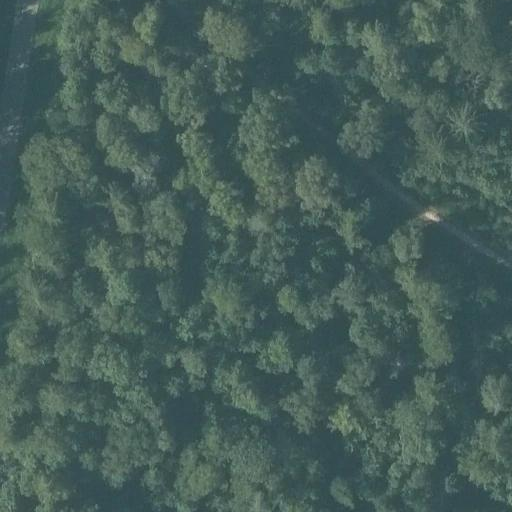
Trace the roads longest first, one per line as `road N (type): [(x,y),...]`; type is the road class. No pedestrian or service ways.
road 1 (track): [(168,0),(274,98),(511,270)]
road 2 (tertiary): [(0,177),(27,0)]
